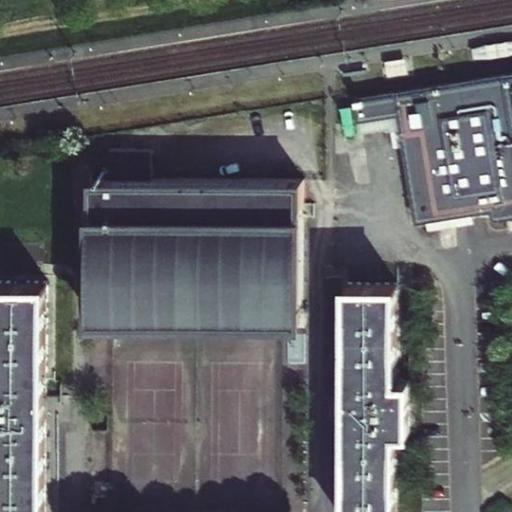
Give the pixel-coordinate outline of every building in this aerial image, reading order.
[(511,52),(511,41),(473,48),(475,59),(511,52)] [(390,59),(393,77),(410,75),(408,57),(390,59)] [(511,74),(356,100),(360,125),(403,118),(419,218),(491,207),(492,216),(511,213),(511,74)] [(97,207),(85,207),(84,245),(83,336),(297,339),(298,206),(97,207)] [(33,511),(37,284),(0,283),(0,511),(33,511)] [(398,286),(348,285),(345,511),(396,511),(396,431),(408,431),(409,378),(397,378),(398,286)]
